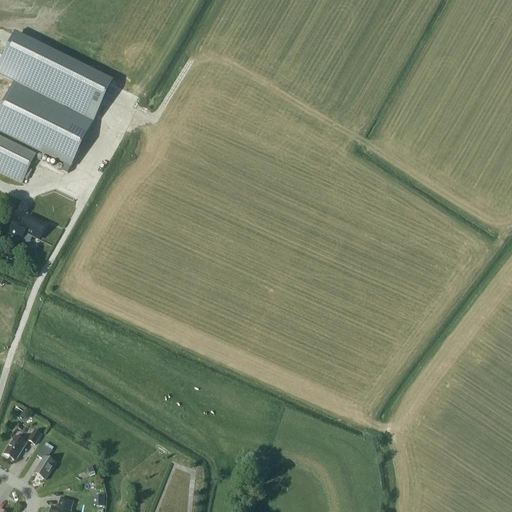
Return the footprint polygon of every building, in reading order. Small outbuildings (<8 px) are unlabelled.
[(63,168),(62,168),(61,166),(59,165),(57,166),(56,168),(57,170),(59,171),(61,170),(62,171),(67,174),(71,167),(112,84),(15,36),(0,65),(0,74),(15,82),(0,112),(0,131),(65,164),(63,168)] [(0,173),(21,184),(36,155),(0,137),(0,173)] [(39,240),(46,226),(26,217),(22,225),(15,222),(9,235),(22,241),(25,234),(39,240)] [(16,410),(13,415),(19,419),(22,414),(16,410)] [(27,442),(35,447),(41,436),(34,431),(27,442)] [(3,455),(15,462),(26,445),(14,438),(3,455)] [(34,474),(45,481),(55,465),(47,459),(53,449),(46,444),(37,457),(42,461),(34,474)] [(52,507),(50,511),(70,511),(73,503),(60,499),(57,509),(52,507)]
